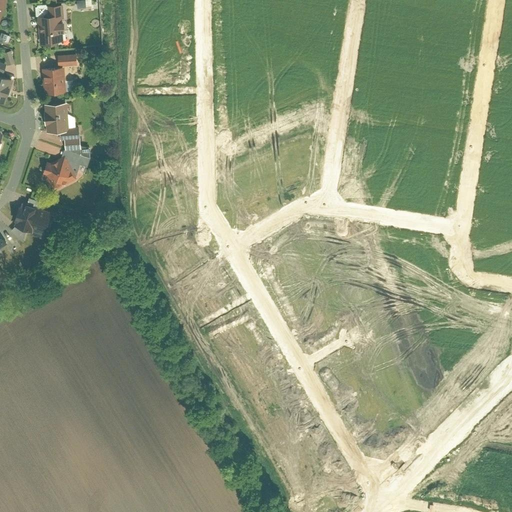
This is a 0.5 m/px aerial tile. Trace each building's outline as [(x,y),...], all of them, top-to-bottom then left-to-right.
[(48,5),(49,14),(38,16),(41,43),(64,41),(63,30),(66,29),(64,4),(48,5)] [(12,62),(11,50),(3,50),(3,62),(12,62)] [(78,52),(59,54),(60,64),(79,63),(78,52)] [(46,90),(67,89),(65,65),(44,66),(46,90)] [(0,98),(6,101),(14,77),(0,72),(0,98)] [(82,145),(81,135),(80,124),(70,125),(69,100),(46,101),(47,129),(62,128),(63,137),(66,137),(68,147),(82,145)] [(91,155),(65,147),(63,154),(67,152),(77,174),(81,161),(89,163),(91,155)] [(77,175),(67,153),(54,159),(50,158),(44,170),(48,172),(54,185),(77,175)] [(7,228),(19,238),(29,226),(37,233),(53,214),(36,200),(37,198),(29,191),(24,197),(23,197),(5,218),(11,223),(7,228)] [(0,246),(8,241),(0,228),(0,246)]
